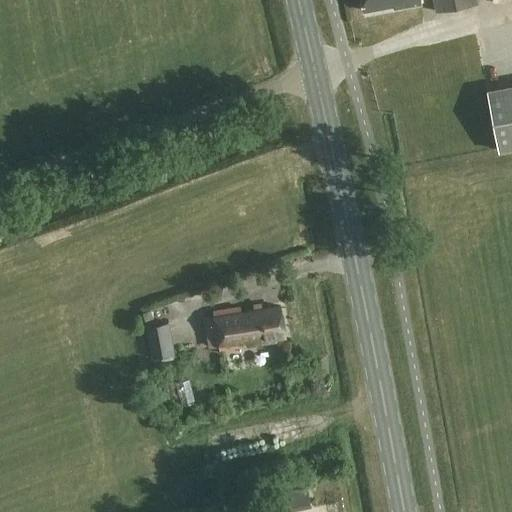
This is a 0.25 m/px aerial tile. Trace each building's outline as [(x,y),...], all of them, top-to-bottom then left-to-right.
[(362,0),(365,12),(393,6),(394,10),(419,5),(418,0),(434,0),(437,11),(477,3),(476,0),(362,0)] [(511,149),(511,85),(488,90),(500,152),(511,149)] [(286,336),(281,305),(241,312),(240,307),(215,311),(222,349),(276,340),(276,337),(286,336)] [(175,354),(170,322),(146,326),(151,358),(175,354)] [(221,459),(235,454),(228,434),(214,438),(221,459)] [(303,509),(317,511),(320,495),(307,492),(303,509)]
